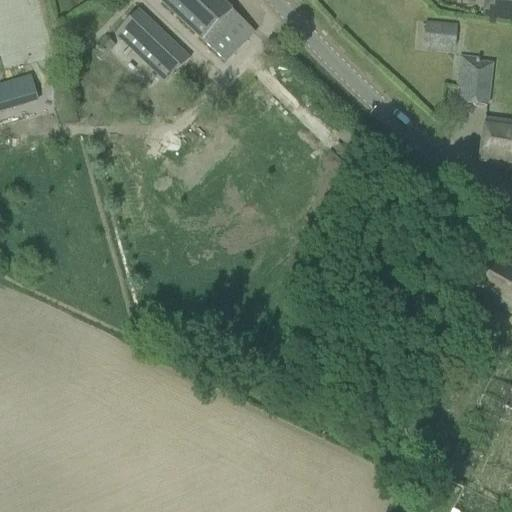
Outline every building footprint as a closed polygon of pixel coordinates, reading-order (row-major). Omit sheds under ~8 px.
[(242,50),(240,48),(254,34),(217,0),(155,0),(201,43),(202,42),(226,66),(242,50)] [(511,0),(484,0),(483,17),(511,20),(511,0)] [(165,86),(190,60),(138,10),(113,36),(165,86)] [(444,25),(444,24),(424,23),(423,44),(443,45),(442,48),(455,49),(456,26),(444,25)] [(101,63),(115,48),(105,37),(95,49),(98,52),(94,56),(101,63)] [(461,91),(459,104),(487,108),(492,66),(475,64),(476,59),(459,57),(456,91),(461,91)] [(29,78),(0,85),(0,111),(35,102),(29,78)] [(511,122),(485,119),(481,143),(479,162),(511,167),(511,122)] [(511,269),(488,257),(478,274),(468,292),(511,316),(511,269)] [(511,511),(511,336),(440,480),(463,491),(451,511),(511,511)]
